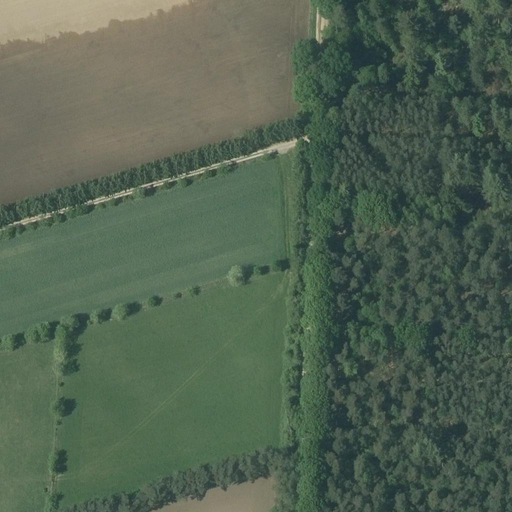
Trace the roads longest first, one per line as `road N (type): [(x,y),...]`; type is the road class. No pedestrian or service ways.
road 1 (track): [(323,0),(301,511)]
road 2 (track): [(317,139),(0,230)]
